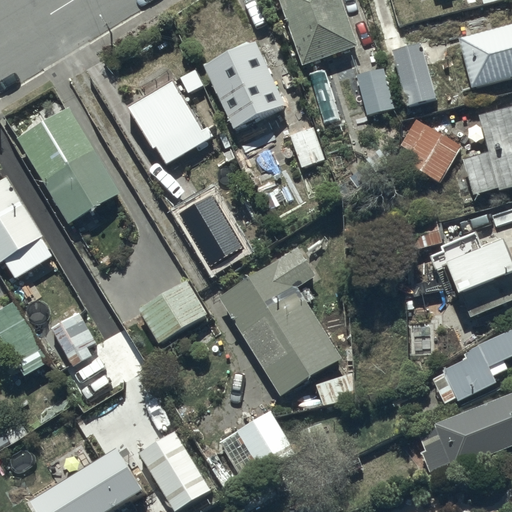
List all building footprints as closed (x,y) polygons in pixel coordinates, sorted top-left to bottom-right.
[(340,0),(277,0),(303,68),(358,47),(340,0)] [(511,27),(457,41),(469,91),(511,80),(511,27)] [(254,45),(203,69),(233,133),(285,109),(254,45)] [(418,47),(389,55),(405,111),(434,103),(418,47)] [(382,74),(356,80),(365,118),(391,112),(382,74)] [(173,84),(127,113),(164,170),(210,141),(173,84)] [(72,109),(17,140),(68,229),(123,198),(72,109)] [(511,111),(478,121),(488,157),(462,164),(473,203),(511,192),(511,111)] [(459,147),(415,121),(387,168),(431,194),(459,147)] [(313,131),(290,138),(300,170),(323,162),(313,131)] [(180,165),(153,182),(213,282),(241,265),(180,165)] [(0,266),(3,265),(15,283),(54,260),(6,182),(0,185),(0,266)] [(403,229),(408,253),(440,246),(435,222),(403,229)] [(441,258),(430,262),(435,275),(445,271),(456,300),(462,298),(470,320),(511,303),(511,276),(501,248),(482,255),(475,237),(439,251),(441,258)] [(296,252),(218,300),(281,401),(343,362),(298,289),(313,280),(296,252)] [(68,276),(53,286),(68,307),(82,298),(68,276)] [(185,284),(137,313),(159,348),(207,319),(185,284)] [(0,343),(23,382),(52,364),(15,302),(0,310),(0,343)] [(80,313),(51,331),(73,369),(102,352),(80,313)] [(443,377),(431,382),(442,408),(455,402),(457,405),(495,388),(491,379),(508,371),(504,363),(511,359),(511,332),(461,356),(464,364),(442,374),(443,377)] [(511,395),(433,427),(435,433),(419,440),(424,454),(421,455),(429,475),(448,467),(451,473),(511,449),(511,395)] [(270,412),(218,445),(245,487),(297,455),(270,412)] [(324,425),(300,434),(313,466),(337,457),(324,425)] [(177,433),(138,456),(170,511),(179,511),(213,492),(177,433)] [(128,511),(148,500),(122,458),(37,511),(128,511)]
